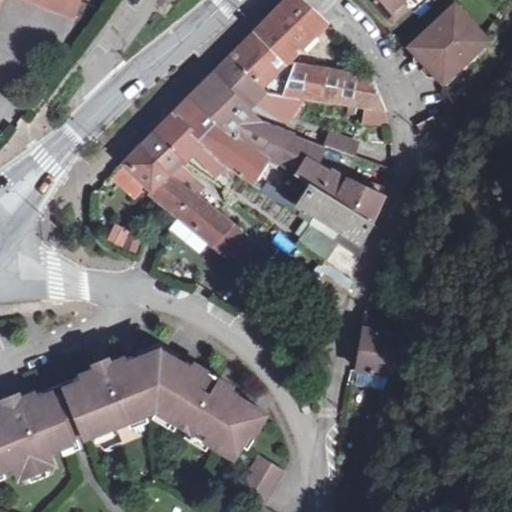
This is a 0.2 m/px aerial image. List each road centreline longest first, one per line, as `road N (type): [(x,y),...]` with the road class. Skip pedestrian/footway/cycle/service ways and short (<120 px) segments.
road 1 (residential): [(324,0),(368,47),(402,127),(400,177),(344,343),(314,502)]
road 2 (residential): [(115,288),(197,315),(271,376),(297,413),(314,502)]
road 3 (primary): [(120,97),(231,0)]
road 4 (primary): [(8,239),(76,140)]
